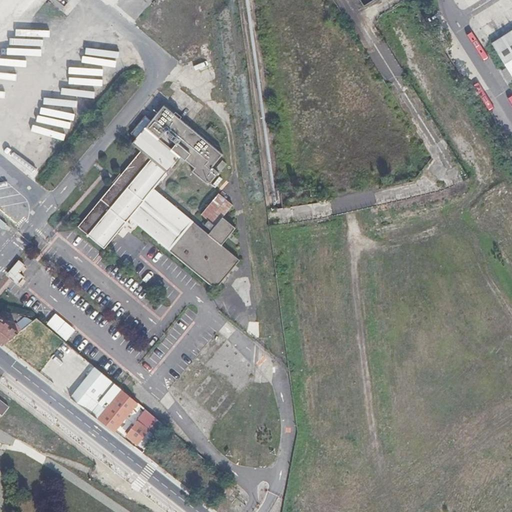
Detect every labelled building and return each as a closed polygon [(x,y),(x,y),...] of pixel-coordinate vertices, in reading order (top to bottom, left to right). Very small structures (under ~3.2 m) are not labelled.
[(108,0),(135,22),(152,0),(108,0)] [(482,6),(470,15),(489,40),(501,31),(482,6)] [(511,27),(490,42),(511,77),(511,27)] [(137,223),(214,286),(237,257),(216,239),(230,221),(219,212),(229,199),(216,188),(200,208),(213,219),(205,230),(153,187),(179,155),(193,167),(191,169),(207,182),(218,170),(211,164),(221,152),(163,103),(131,143),(140,150),(74,230),(100,251),(125,221),(133,228),(137,223)] [(0,342),(2,343),(19,330),(35,317),(25,315),(16,322),(7,314),(6,315),(0,310),(0,342)] [(45,321),(67,339),(73,331),(52,314),(45,321)] [(35,317),(19,330),(20,332),(11,342),(36,366),(45,356),(38,348),(43,342),(36,336),(30,342),(24,335),(37,324),(54,339),(57,336),(35,317)] [(86,373),(69,396),(105,424),(129,396),(93,365),(86,373)] [(105,424),(112,430),(124,416),(129,412),(137,402),(129,396),(105,424)] [(0,419),(9,408),(0,400),(0,419)] [(154,435),(159,430),(163,425),(146,410),(131,427),(125,433),(123,431),(121,433),(125,437),(127,435),(136,442),(140,438),(144,434),(148,429),(154,435)] [(125,433),(131,427),(128,424),(122,431),(123,431),(125,433)]
